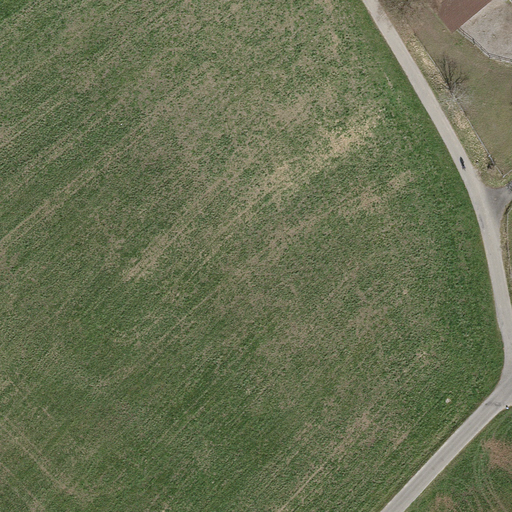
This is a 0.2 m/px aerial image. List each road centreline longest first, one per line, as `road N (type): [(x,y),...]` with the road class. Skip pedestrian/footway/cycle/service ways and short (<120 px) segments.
road 1 (track): [(375,0),(487,215),(511,319)]
road 2 (unclassified): [(511,389),(394,511)]
